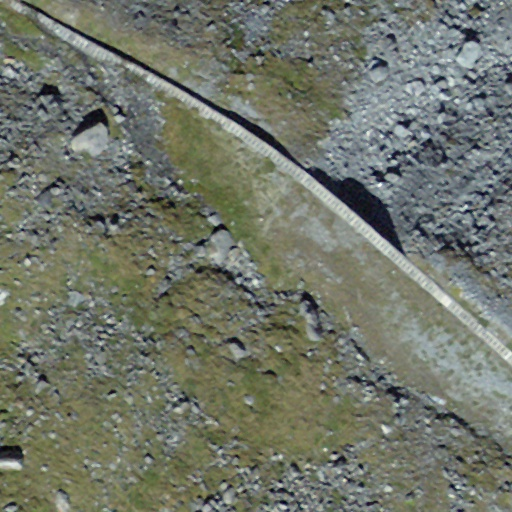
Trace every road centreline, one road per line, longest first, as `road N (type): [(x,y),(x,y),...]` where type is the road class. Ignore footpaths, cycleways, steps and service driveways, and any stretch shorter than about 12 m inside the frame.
road 1 (track): [(511,327),(435,249),(45,0)]
road 2 (track): [(511,157),(384,108),(164,76)]
